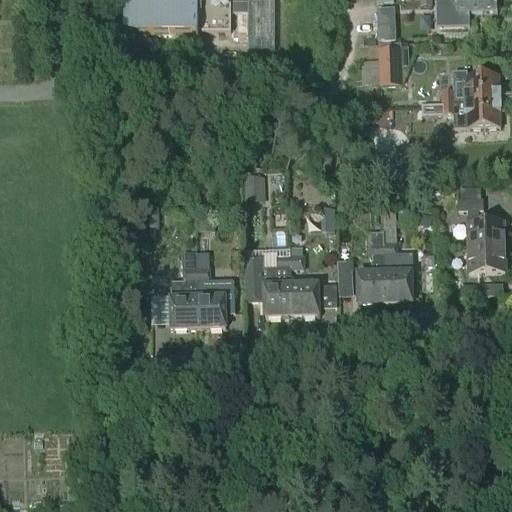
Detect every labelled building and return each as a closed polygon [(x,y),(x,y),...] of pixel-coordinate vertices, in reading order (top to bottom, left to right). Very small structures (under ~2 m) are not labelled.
[(199,37),(231,37),(231,17),(231,6),(231,0),(125,0),(125,1),(116,1),(115,18),(125,18),(125,37),(199,37)] [(275,0),(248,0),(249,6),(231,6),(231,17),(249,18),(249,55),(275,55),(275,0)] [(455,0),(439,0),(435,0),(436,28),(469,27),(469,16),(496,16),(496,18),(498,18),(497,0),(455,0)] [(431,1),(420,1),(421,16),(432,16),(431,1)] [(395,11),(377,12),(379,45),(380,45),(396,44),(395,11)] [(408,48),(380,48),(381,85),(381,90),(401,89),(401,85),(400,71),(408,71),(408,62),(408,48)] [(363,65),(366,88),(377,87),(375,63),(363,65)] [(499,81),(466,82),(466,75),(452,75),(453,96),(443,97),(443,109),(501,107),(501,97),(500,97),(499,81)] [(501,107),(443,109),(444,121),(454,121),(454,133),(468,133),(468,134),(501,133),(500,117),(502,117),(501,107)] [(422,122),(444,121),(443,109),(422,110),(422,122)] [(390,154),(389,161),(388,185),(403,186),(405,154),(390,154)] [(244,195),(264,194),(263,182),(244,182),(244,195)] [(468,216),(469,253),(505,252),(504,227),(479,228),(479,216),(483,216),(483,204),(458,205),(458,216),(468,216)] [(198,215),(198,236),(215,236),(215,215),(198,215)] [(372,279),(358,279),(359,309),(386,309),(384,248),(384,238),(372,239),(372,250),(371,250),(372,262),(373,262),(373,266),(372,266),(372,279)] [(396,247),(384,248),(386,309),(413,308),(412,278),(411,259),(397,260),(396,249),(396,247)] [(505,252),(469,253),(469,278),(505,277),(505,252)] [(183,287),(171,287),(172,334),(199,334),(197,262),(197,258),(182,258),(183,287)] [(209,258),(197,258),(197,262),(199,334),(226,333),(226,319),(235,318),(235,286),(210,286),(209,258)] [(291,262),(291,274),(304,274),(303,259),(291,259),(291,262)] [(291,274),(291,262),(278,262),(278,274),(262,275),(262,263),(245,263),(246,307),(265,306),(265,322),(292,321),(292,287),(291,274)] [(319,321),(319,313),(318,290),(318,287),(292,287),(292,321),(319,321)] [(485,290),(461,291),(461,302),(486,302),(485,290)]
